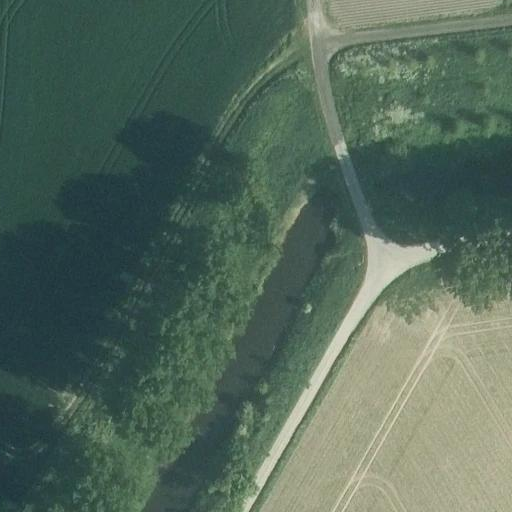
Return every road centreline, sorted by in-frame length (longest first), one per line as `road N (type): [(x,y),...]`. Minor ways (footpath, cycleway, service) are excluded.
road 1 (unclassified): [(389,265),(325,102),(317,44),(511,21)]
road 2 (unclassified): [(245,511),(389,265)]
road 3 (unclassified): [(511,236),(389,265)]
